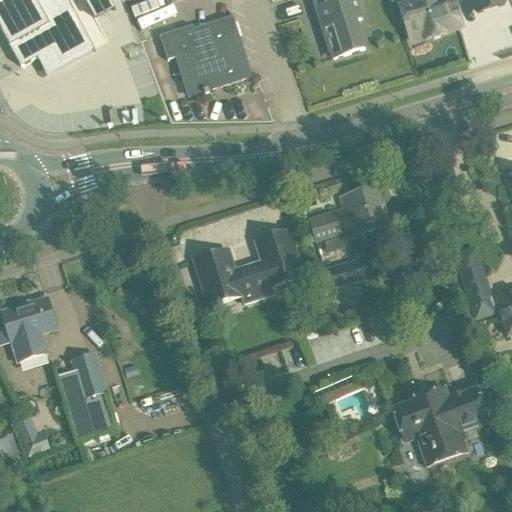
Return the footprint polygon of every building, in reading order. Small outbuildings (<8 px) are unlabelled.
[(20,68),(33,62),(41,57),(44,62),(52,57),(49,52),(53,50),(62,67),(94,50),(74,13),(73,14),(65,0),(0,0),(0,32),(10,49),(20,68)] [(113,9),(115,12),(116,11),(109,0),(83,0),(94,19),(113,9)] [(314,0),(319,14),(333,60),(365,51),(356,23),(362,21),(354,0),(314,0)] [(448,0),(415,0),(402,4),(410,32),(423,28),(426,39),(462,29),(454,6),(451,7),(448,0)] [(502,0),(473,0),(478,14),(505,6),(502,0)] [(182,77),(189,99),(251,80),(232,18),(194,30),(193,27),(160,38),(168,62),(182,58),(187,75),(182,77)] [(366,236),(376,233),(378,239),(388,236),(386,230),(390,229),(377,189),(341,200),(345,212),(310,222),(316,243),(351,233),(353,240),(361,238),(359,261),(325,271),(331,290),(379,276),(373,257),(363,260),(366,236)] [(209,308),(242,298),(245,306),(274,297),(271,289),(304,278),(290,232),(255,243),(264,271),(237,280),(229,252),(194,263),(209,308)] [(474,251),(456,257),(468,295),(487,289),(474,251)] [(511,295),(473,308),(476,320),(500,312),(509,337),(511,335),(511,295)] [(47,300),(0,314),(0,343),(10,340),(12,345),(25,341),(31,360),(48,355),(42,336),(57,331),(47,300)] [(74,364),(76,373),(85,401),(106,394),(94,356),(73,363),(74,364)] [(136,366),(124,370),(127,379),(139,375),(136,366)] [(76,373),(57,379),(64,403),(75,442),(116,430),(106,394),(85,401),(76,373)] [(421,446),(430,443),(438,464),(466,454),(458,434),(465,432),(464,430),(475,426),(476,428),(487,424),(476,393),(447,403),(444,393),(407,406),(407,407),(394,412),(405,443),(418,439),(421,446)] [(36,436),(30,421),(15,427),(22,442),(36,436)]
